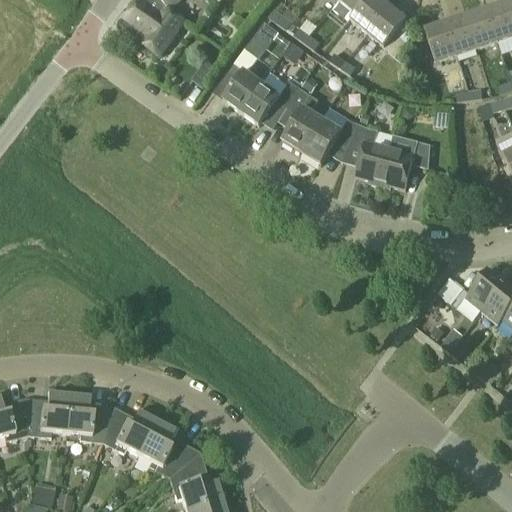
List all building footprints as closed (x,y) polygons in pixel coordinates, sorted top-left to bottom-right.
[(142,0),(122,29),(160,61),(185,25),(170,14),(184,0),(202,0),(209,4),(213,0),(142,0)] [(342,0),(339,4),(356,18),(371,0),(342,0)] [(356,18),(351,24),(368,38),(390,11),(376,0),(371,0),(356,18)] [(511,19),(508,7),(487,14),(498,47),(511,42),(511,19)] [(390,11),(368,38),(384,52),(397,62),(419,35),(407,25),(390,11)] [(487,14),(466,21),(477,54),(498,47),(487,14)] [(282,20),(276,27),(286,35),(292,27),(282,20)] [(466,21),(446,27),(457,61),(477,54),(466,21)] [(245,53),(246,53),(260,63),(279,37),(265,27),(245,53)] [(425,34),(436,67),(457,61),(446,27),(425,34)] [(300,32),(294,40),(305,47),(310,39),(300,32)] [(310,39),(305,47),(315,55),(321,47),(310,39)] [(335,57),(330,65),(340,73),(346,65),(335,57)] [(346,65),(340,73),(351,80),(357,72),(346,65)] [(223,104),(241,117),(262,88),(244,75),(223,104)] [(271,77),(262,88),(241,117),(259,130),(277,106),(288,113),(301,93),(290,86),(288,89),(271,77)] [(202,95),(209,86),(200,79),(193,88),(202,95)] [(303,89),(301,92),(310,98),(317,88),(308,81),(303,89)] [(499,90),(502,99),(511,95),(511,89),(511,85),(499,90)] [(301,93),(288,113),(298,120),(283,146),(302,158),(322,124),(311,117),(319,105),(311,100),(301,93)] [(482,94),(469,95),(470,105),(483,103),(482,94)] [(456,97),(457,106),(470,105),(469,95),(456,97)] [(511,102),(503,105),(506,114),(511,112),(511,102)] [(503,105),(491,108),(494,117),(506,114),(503,105)] [(403,110),(400,122),(407,124),(414,120),(415,113),(403,110)] [(364,116),(359,127),(365,129),(370,119),(364,116)] [(322,124),(302,158),(321,169),(337,144),(349,151),(359,128),(348,124),(341,136),(322,124)] [(359,128),(349,151),(362,155),(355,181),(370,185),(369,187),(380,190),(390,153),(375,149),(378,136),(368,133),(359,128)] [(390,153),(380,190),(391,193),(391,191),(406,194),(412,169),(429,174),(431,149),(418,146),(414,160),(390,153)] [(511,155),(503,160),(511,177),(511,155)] [(465,291),(453,306),(459,311),(466,302),(482,315),(504,288),(488,275),(471,296),(465,291)] [(511,294),(504,288),(482,315),(499,329),(502,324),(502,323),(511,310),(511,294)] [(511,310),(502,323),(502,324),(511,331),(511,310)] [(448,343),(441,351),(449,357),(456,349),(448,343)] [(456,349),(449,357),(457,363),(464,356),(456,349)] [(479,368),(473,375),(482,382),(487,374),(479,368)] [(487,374),(482,382),(490,388),(496,381),(487,374)] [(47,411),(25,409),(28,441),(51,443),(51,437),(66,438),(69,400),(61,400),(61,395),(49,393),(47,411)] [(69,400),(66,438),(80,440),(80,446),(103,448),(112,418),(90,415),(91,397),(79,396),(78,401),(69,400)] [(0,442),(4,441),(5,447),(28,441),(25,409),(4,415),(0,398),(0,442)] [(112,418),(103,448),(123,459),(126,454),(139,460),(156,426),(149,422),(151,418),(140,412),(132,428),(112,418)] [(156,426),(139,460),(152,467),(149,472),(169,483),(195,461),(170,448),(178,432),(166,426),(164,430),(156,426)] [(195,461),(169,483),(176,505),(182,503),(184,511),(203,511),(222,506),(220,498),(225,496),(221,484),(204,489),(195,461)] [(54,490),(36,487),(33,506),(52,509),(54,490)] [(59,497),(56,511),(59,511),(70,511),(73,499),(59,497)] [(116,497),(112,499),(112,504),(116,506),(120,504),(120,499),(116,497)]
